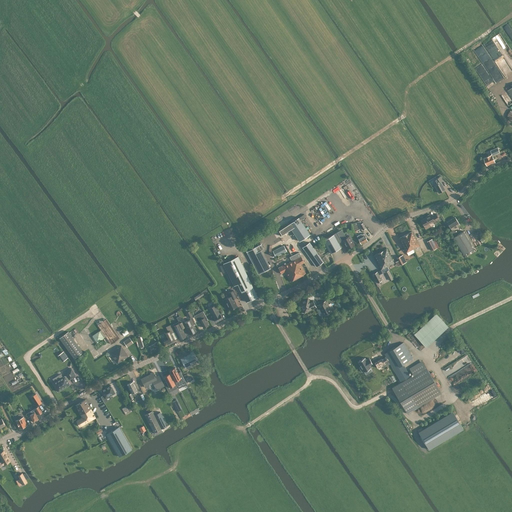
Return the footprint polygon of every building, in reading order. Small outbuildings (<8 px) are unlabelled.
[(484,155),(488,163),(496,160),(493,153),(500,150),(498,145),(491,148),(493,152),(484,155)] [(439,190),(445,187),(441,180),(443,178),(441,174),(436,177),(438,181),(435,183),(439,190)] [(425,216),(421,219),(426,227),(430,225),(429,222),(431,221),(439,217),(436,213),(431,215),(430,214),(428,215),(426,215),(425,216)] [(283,232),(291,226),(300,239),(310,232),(299,215),(280,228),(283,232)] [(455,215),(447,220),(451,228),(460,223),(455,215)] [(350,233),(346,235),(342,227),(324,238),(331,251),(341,245),(339,240),(343,238),(348,246),(355,242),(350,233)] [(406,232),(413,246),(420,243),(412,228),(406,232)] [(463,229),(453,235),(454,237),(463,252),(473,246),(470,242),(471,241),(463,229)] [(361,235),(359,236),(362,241),(368,238),(365,233),(363,234),(362,231),(360,232),(361,235)] [(413,246),(406,232),(399,235),(407,249),(413,246)] [(433,236),(428,238),(432,247),(438,244),(433,236)] [(310,240),(303,244),(317,264),(323,259),(310,240)] [(256,244),(247,249),(259,271),(268,267),(270,266),(263,252),(261,247),(264,245),(262,241),(256,244)] [(287,248),(284,243),(273,248),(276,254),(287,248)] [(381,249),(388,263),(395,260),(387,246),(388,246),(387,246),(381,249)] [(388,263),(381,249),(374,252),(374,253),(382,266),(388,263)] [(299,250),(290,255),(292,259),(290,259),(294,267),(298,275),(306,270),(301,262),(302,261),(305,260),(302,254),(301,254),(299,250)] [(238,254),(224,261),(234,283),(238,281),(247,299),(258,294),(238,254)] [(290,259),(279,265),(282,271),(285,269),(287,273),(291,279),(298,275),(294,267),(290,259)] [(378,269),(375,270),(373,271),(378,280),(382,278),(378,269)] [(234,287),(229,290),(230,294),(225,296),(230,307),(238,303),(234,295),(237,294),(234,287)] [(197,297),(205,291),(203,289),(195,295),(197,297)] [(312,302),(310,299),(308,295),(299,300),(305,311),(317,304),(315,301),(312,302)] [(332,309),(328,302),(329,301),(327,298),(317,303),(319,307),(320,306),(324,313),(332,309)] [(221,312),(216,302),(209,306),(214,315),(214,316),(216,319),(223,316),(221,312)] [(197,329),(194,324),(197,322),(190,308),(187,310),(191,317),(184,320),(190,332),(197,329)] [(208,318),(204,309),(203,309),(194,313),(197,319),(200,317),(205,325),(209,323),(207,319),(208,318)] [(425,343),(447,323),(436,311),(414,331),(425,343)] [(98,322),(111,342),(120,336),(106,316),(98,322)] [(173,322),(174,325),(180,337),(187,334),(182,324),(185,323),(182,318),(173,322)] [(165,344),(176,339),(172,330),(175,329),(172,322),(167,324),(169,329),(165,331),(167,335),(162,338),(165,344)] [(98,340),(105,335),(100,328),(93,333),(98,340)] [(76,356),(83,350),(68,330),(60,335),(76,356)] [(142,334),(140,335),(137,336),(141,345),(145,343),(142,334)] [(130,335),(127,338),(124,339),(128,345),(133,341),(130,335)] [(404,339),(385,351),(387,354),(386,354),(402,380),(393,385),(395,388),(408,411),(417,406),(442,390),(424,360),(412,368),(414,372),(411,374),(403,361),(413,355),(404,339)] [(161,347),(158,340),(146,346),(149,353),(161,347)] [(118,361),(129,353),(122,344),(119,346),(118,345),(111,351),(118,361)] [(188,361),(197,357),(193,349),(191,350),(191,351),(181,356),(185,365),(189,363),(188,361)] [(468,349),(443,362),(448,371),(473,359),(468,349)] [(365,354),(358,359),(361,364),(360,365),(362,369),(364,368),(364,369),(371,365),(370,363),(373,361),(370,355),(367,357),(365,354)] [(387,363),(382,355),(378,358),(383,365),(387,363)] [(176,364),(170,367),(177,382),(186,378),(181,369),(178,370),(176,364)] [(54,379),(54,380),(59,388),(70,381),(71,381),(68,376),(70,375),(70,376),(77,373),(73,365),(66,369),(68,372),(66,373),(64,374),(62,371),(54,375),(56,379),(54,379)] [(160,373),(159,373),(156,375),(153,369),(151,370),(151,371),(141,376),(146,385),(150,382),(149,381),(153,378),(157,386),(165,383),(160,373)] [(167,378),(164,380),(169,390),(178,385),(170,370),(164,373),(167,378)] [(394,370),(388,373),(391,379),(397,375),(394,370)] [(132,379),(127,382),(132,391),(137,388),(132,379)] [(380,379),(372,383),(375,388),(382,384),(380,379)] [(104,392),(102,394),(105,400),(107,398),(105,394),(115,389),(112,383),(102,388),(104,392)] [(37,391),(31,394),(37,403),(42,400),(37,391)] [(86,397),(77,402),(84,414),(80,417),(77,418),(80,424),(83,423),(97,415),(86,397)] [(177,397),(173,399),(178,408),(182,407),(177,397)] [(130,402),(123,406),(126,412),(133,408),(130,402)] [(39,405),(34,408),(34,407),(27,411),(29,416),(31,415),(34,420),(39,417),(37,413),(42,410),(39,405)] [(164,428),(162,426),(155,412),(153,407),(146,411),(157,432),(164,428)] [(161,409),(155,412),(162,426),(168,423),(161,409)] [(453,409),(419,429),(429,446),(464,426),(453,409)] [(16,418),(20,426),(28,422),(24,414),(16,418)] [(120,423),(107,430),(120,453),(133,446),(120,423)] [(0,458),(0,464),(4,462),(10,459),(4,448),(0,450),(0,453),(2,458),(0,458)] [(22,471),(18,473),(22,482),(27,480),(22,471)]
